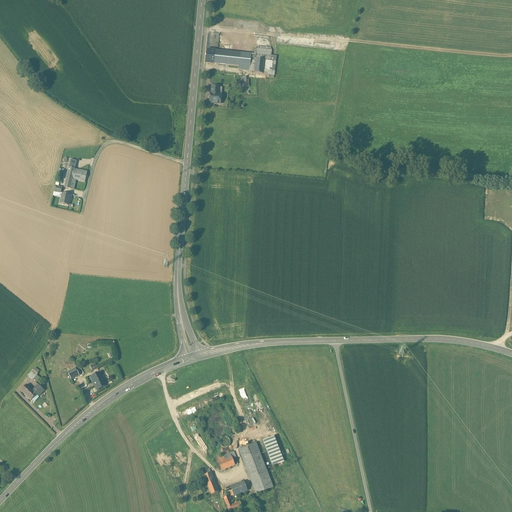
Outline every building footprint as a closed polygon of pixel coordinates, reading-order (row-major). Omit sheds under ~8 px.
[(233,44),(232,53),(241,53),(242,45),(233,44)] [(257,47),(256,55),(241,53),(232,53),(215,51),(214,64),(238,67),(238,70),(254,72),(254,74),(269,76),(269,78),(274,79),(276,60),(271,59),(272,51),(271,48),(257,47)] [(206,64),(214,64),(215,51),(207,50),(206,64)] [(248,76),(240,76),(242,87),(249,86),(248,76)] [(221,95),(219,95),(211,94),(210,104),(220,105),(221,95)] [(70,166),(66,185),(74,187),(76,177),(87,179),(89,170),(70,166)] [(60,197),(61,190),(54,188),(53,195),(60,197)] [(62,194),(60,204),(68,206),(71,196),(62,194)] [(101,350),(104,360),(110,358),(107,348),(101,350)] [(70,380),(79,376),(76,368),(67,372),(70,380)] [(38,374),(33,370),(28,376),(33,380),(38,374)] [(100,373),(91,377),(97,391),(107,386),(100,373)] [(33,390),(27,385),(21,391),(31,401),(37,395),(38,397),(44,391),(38,385),(33,390)] [(284,463),(274,437),(263,441),(273,467),(284,463)] [(230,445),(230,443),(230,441),(229,439),(227,438),(225,438),(223,438),(221,439),(220,441),(220,443),(220,445),(221,447),(223,448),(225,448),(227,448),(229,446),(230,445)] [(273,488),(256,443),(239,450),(256,494),(273,488)] [(230,453),(217,459),(221,471),(235,465),(233,461),(230,453)] [(211,473),(204,476),(207,484),(214,481),(211,473)] [(204,476),(199,478),(206,497),(211,495),(207,484),(204,476)] [(218,492),(214,481),(207,484),(211,495),(218,492)] [(243,482),(231,487),(234,496),(246,491),(243,482)] [(232,505),(229,496),(224,498),(229,511),(242,507),(240,502),(232,505)]
